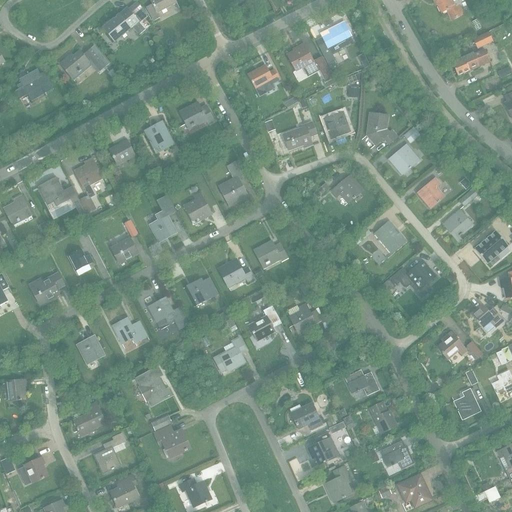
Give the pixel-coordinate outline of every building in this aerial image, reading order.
[(157,13),(177,3),(175,0),(149,0),(152,5),(146,8),(154,21),(160,18),(157,13)] [(433,0),(434,2),(436,1),(441,13),(446,10),(452,21),(464,15),(456,0),(433,0)] [(128,9),(103,29),(114,42),(138,22),(139,24),(140,24),(145,20),(147,18),(144,13),(137,3),(132,6),(138,13),(133,16),(128,9)] [(145,20),(140,24),(145,31),(150,27),(145,20)] [(342,46),(349,42),(339,24),(332,27),(333,30),(322,36),(328,49),(341,42),(342,46)] [(472,40),(477,49),(493,41),(488,32),(472,40)] [(309,69),(315,66),(303,44),(295,48),(297,51),(287,56),(295,71),(306,65),(309,69)] [(485,50),(474,55),(473,53),(461,58),(460,58),(451,62),(458,76),(490,62),(485,50)] [(99,71),(104,66),(92,51),(86,55),(87,56),(84,57),(79,52),(73,57),(71,55),(60,64),(72,78),(89,64),(89,63),(92,62),(99,71)] [(324,56),(330,67),(336,64),(330,53),(324,56)] [(324,79),(331,76),(321,57),(314,61),(324,79)] [(259,69),(248,76),(255,89),(263,85),(267,92),(274,88),(272,84),(279,80),(274,69),(268,72),(264,65),(259,68),(259,69)] [(27,94),(32,102),(53,89),(45,75),(41,77),(36,69),(19,80),(23,87),(15,92),(19,99),(27,94)] [(208,123),(214,120),(206,106),(201,109),(198,103),(180,112),(188,128),(205,119),(208,123)] [(331,138),(350,131),(343,112),(324,119),(331,138)] [(389,144),(397,137),(391,130),(389,133),(386,129),(387,116),(370,114),(368,135),(375,144),(383,138),(389,144)] [(144,131),(153,148),(156,153),(174,143),(162,122),(144,131)] [(309,137),(316,134),(312,122),(304,125),(305,127),(283,135),(286,142),(287,142),(290,150),(303,145),(304,148),(312,145),(309,137)] [(263,126),(268,139),(274,137),(269,123),(263,126)] [(408,140),(417,133),(413,128),(404,136),(408,140)] [(126,141),(109,150),(116,163),(127,157),(128,159),(131,164),(137,161),(134,156),(126,141)] [(404,173),(416,163),(408,154),(412,150),(406,144),(388,160),(396,169),(398,167),(404,173)] [(86,165),(74,171),(82,186),(84,189),(95,183),(95,182),(101,178),(92,159),(85,163),(86,165)] [(247,195),(238,179),(247,175),(239,160),(227,167),(234,180),(220,187),(229,205),(247,195)] [(449,166),(444,160),(433,169),(438,175),(449,166)] [(359,193),(359,192),(354,187),(357,184),(349,176),(331,191),(336,197),(339,194),(347,203),(359,193)] [(56,178),(38,188),(40,192),(47,205),(58,199),(60,204),(71,199),(73,202),(78,200),(74,192),(71,187),(63,192),(56,178)] [(435,178),(418,192),(416,194),(424,203),(427,201),(431,207),(444,196),(437,187),(440,185),(435,178)] [(325,183),(313,193),(317,199),(329,188),(325,183)] [(464,206),(477,195),(473,190),(460,201),(464,206)] [(194,224),(211,214),(200,193),(194,196),(196,200),(185,206),(194,224)] [(86,214),(95,210),(87,195),(78,200),(86,214)] [(176,233),(167,216),(176,211),(167,195),(158,200),(164,211),(156,216),(158,220),(149,225),(159,242),(176,233)] [(12,225),(31,215),(21,196),(14,199),(16,204),(4,210),(12,225)] [(457,238),(471,227),(462,216),(464,215),(459,210),(442,224),(446,229),(448,228),(457,238)] [(44,237),(51,233),(45,222),(38,225),(44,237)] [(391,252),(404,241),(388,222),(375,233),(391,252)] [(357,244),(370,233),(366,228),(353,239),(357,244)] [(477,246),(474,249),(487,264),(489,262),(492,265),(499,259),(496,256),(508,246),(495,231),(477,246)] [(119,264),(138,254),(130,239),(111,249),(119,264)] [(281,261),(287,258),(279,244),(274,246),(271,241),(253,250),(262,266),(279,257),(281,261)] [(75,271),(92,262),(89,255),(84,257),(81,250),(68,257),(75,271)] [(247,281),(253,279),(247,268),(242,270),(236,260),(228,264),(229,267),(220,272),(228,287),(246,278),(247,281)] [(425,285),(435,277),(422,261),(407,274),(402,268),(390,279),(395,285),(398,282),(405,289),(408,286),(421,299),(430,291),(425,285)] [(511,298),(511,271),(508,272),(510,279),(500,281),(501,288),(505,287),(507,300),(511,298)] [(2,291),(9,287),(2,273),(0,274),(0,305),(8,301),(2,291)] [(56,290),(64,286),(58,273),(42,281),(41,279),(33,283),(39,294),(35,296),(40,306),(59,295),(56,290)] [(195,307),(218,294),(212,283),(205,287),(200,279),(185,288),(195,307)] [(148,307),(156,322),(153,324),(156,329),(173,319),(179,330),(189,325),(180,308),(173,311),(166,298),(148,307)] [(310,329),(316,325),(305,305),(298,309),(300,312),(289,318),(297,332),(308,325),(310,329)] [(482,305),(471,314),(482,327),(487,333),(495,326),(495,327),(503,320),(492,308),(488,312),(482,305)] [(271,326),(280,322),(272,306),(263,311),(266,316),(248,325),(257,341),(274,332),(271,326)] [(135,343),(147,337),(139,322),(132,326),(127,318),(112,326),(122,344),(132,338),(135,343)] [(461,355),(466,351),(450,332),(444,338),(446,340),(437,347),(447,359),(457,350),(461,355)] [(87,365),(105,356),(94,336),(76,345),(87,365)] [(235,369),(246,363),(240,352),(245,349),(239,338),(232,342),(235,347),(219,355),(227,370),(234,366),(235,369)] [(477,358),(482,354),(472,342),(467,346),(477,358)] [(151,406),(153,405),(172,395),(169,389),(165,391),(158,378),(162,376),(158,367),(137,378),(141,386),(140,386),(140,389),(145,399),(148,400),(151,406)] [(366,396),(379,390),(370,372),(363,375),(360,370),(344,377),(351,393),(362,388),(366,396)] [(471,386),(477,383),(471,370),(465,373),(471,386)] [(508,398),(511,396),(511,379),(508,371),(501,375),(503,379),(492,384),(499,399),(506,395),(508,398)] [(23,386),(26,386),(26,379),(6,381),(8,401),(24,399),(23,386)] [(469,417),(480,412),(470,389),(462,393),(464,397),(454,402),(460,417),(468,414),(469,417)] [(89,431),(106,423),(96,402),(86,407),(89,414),(74,421),(81,437),(90,433),(89,431)] [(382,402),(369,409),(381,434),(397,427),(389,411),(387,412),(382,402)] [(319,418),(312,403),(291,413),(298,428),(308,423),(311,429),(321,424),(319,419),(319,418)] [(155,431),(170,424),(167,417),(152,423),(155,431)] [(170,458),(190,449),(181,431),(170,436),(167,428),(155,434),(161,448),(164,447),(170,458)] [(331,442),(327,444),(325,440),(329,438),(327,432),(314,438),(316,444),(307,448),(310,455),(313,454),(318,465),(338,456),(331,442)] [(112,448),(117,446),(126,441),(122,433),(113,438),(114,440),(103,445),(105,450),(94,455),(99,466),(102,465),(105,472),(120,466),(112,448)] [(401,469),(413,464),(405,445),(404,446),(401,441),(379,451),(386,467),(397,462),(401,469)] [(511,444),(497,451),(500,458),(504,456),(509,467),(504,469),(509,479),(511,477),(511,444)] [(42,466),(45,464),(42,457),(24,466),(32,484),(47,477),(42,466)] [(13,469),(8,458),(1,461),(6,473),(13,469)] [(346,483),(351,481),(344,466),(333,471),(336,478),(324,484),(332,502),(351,494),(346,483)] [(118,507),(138,498),(133,486),(136,484),(132,475),(120,481),(122,486),(111,492),(118,507)] [(414,507),(430,499),(419,475),(397,485),(405,502),(410,499),(414,507)] [(193,508),(211,500),(203,481),(196,484),(194,478),(179,485),(182,491),(185,490),(193,508)] [(62,511),(61,509),(65,507),(62,500),(44,508),(45,511),(62,511)] [(365,511),(361,502),(350,508),(352,511),(365,511)]
